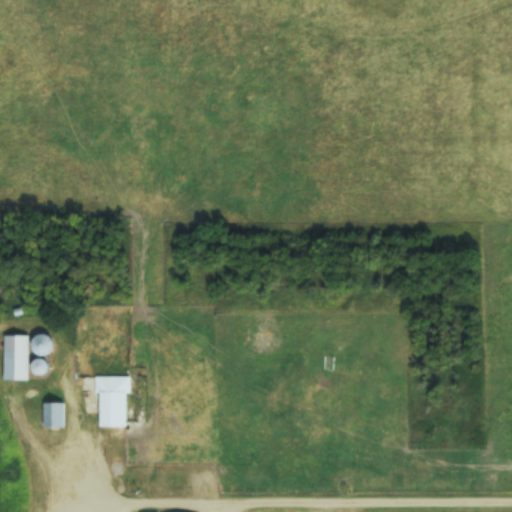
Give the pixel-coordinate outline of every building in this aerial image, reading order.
[(34,353),(50,357),(54,339),(39,335),(34,353)] [(5,382),(29,382),(29,336),(5,336),(5,382)] [(37,373),(44,378),(49,370),(43,365),(37,373)] [(129,377),(96,378),(96,394),(101,394),(101,428),(125,428),(125,437),(141,437),(141,423),(130,424),(129,377)] [(65,429),(65,404),(45,404),(45,414),(32,414),(32,429),(65,429)]
